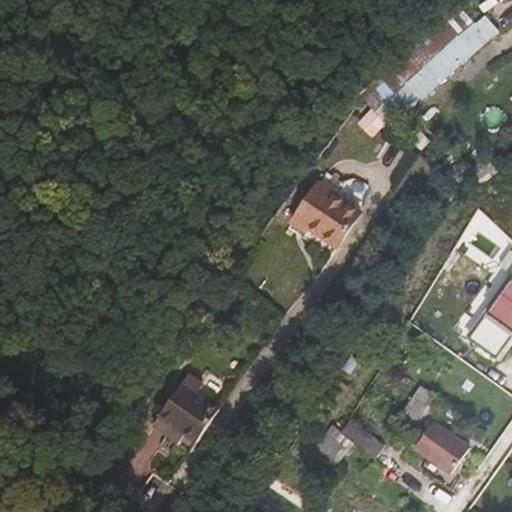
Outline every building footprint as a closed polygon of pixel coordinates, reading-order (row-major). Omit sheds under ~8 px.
[(459,67),(491,39),(461,6),(392,65),(422,99),(459,67)] [(360,214),(320,185),(298,218),(338,246),(360,214)] [(511,274),(465,340),(503,367),(511,354),(511,331),(510,330),(511,327),(511,274)] [(184,435),(195,443),(217,410),(197,395),(201,387),(186,377),(154,425),(167,435),(172,427),(184,435)] [(420,387),(395,422),(410,433),(435,397),(420,387)] [(359,449),(375,459),(384,444),(352,419),(341,435),(352,443),(359,449)] [(471,449),(436,423),(418,449),(453,475),(471,449)] [(179,443),(184,435),(172,427),(167,435),(179,443)] [(319,446),(328,452),(340,434),(332,428),(319,446)] [(340,434),(328,452),(339,461),(352,443),(341,435),(340,434)] [(384,444),(375,459),(376,460),(387,446),(384,444)]
